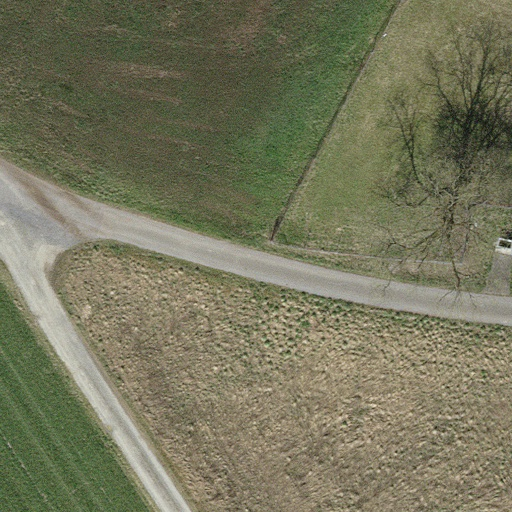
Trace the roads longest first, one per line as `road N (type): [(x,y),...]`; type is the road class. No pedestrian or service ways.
road 1 (track): [(511,315),(444,307),(205,251),(11,202),(0,191)]
road 2 (track): [(175,511),(72,359),(11,202)]
